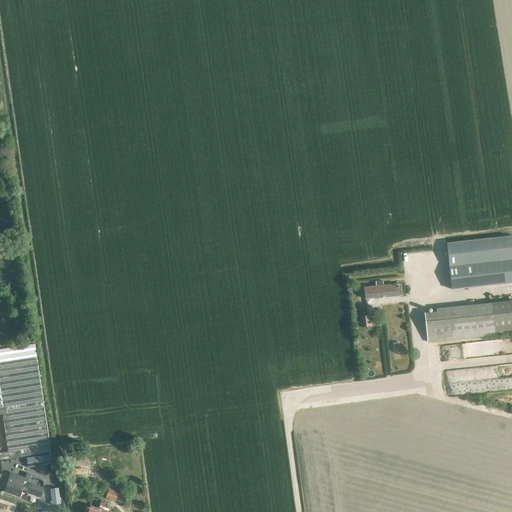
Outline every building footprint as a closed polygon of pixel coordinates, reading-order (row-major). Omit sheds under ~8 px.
[(451,289),(511,282),(511,245),(511,236),(446,243),(451,289)] [(365,300),(403,296),(402,284),(364,288),(365,300)] [(511,333),(511,300),(436,309),(436,312),(424,313),(427,342),(511,333)] [(361,326),(375,325),(373,314),(360,315),(361,326)] [(0,460),(50,452),(34,344),(0,349),(0,414),(2,415),(7,451),(0,451),(0,460)] [(28,467),(52,464),(51,454),(27,458),(28,467)] [(40,498),(43,488),(28,482),(31,474),(26,473),(25,477),(11,472),(4,492),(19,497),(21,489),(27,491),(26,493),(40,498)] [(58,488),(50,489),(52,505),(60,504),(58,488)] [(118,501),(121,492),(109,488),(106,497),(118,501)] [(107,511),(105,511),(107,504),(100,502),(98,509),(90,506),(88,511),(107,511)]
